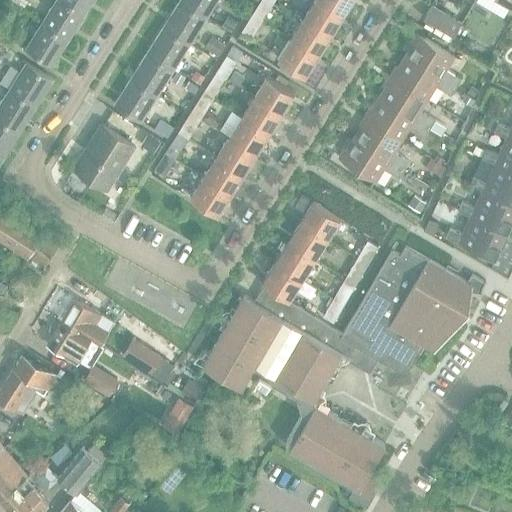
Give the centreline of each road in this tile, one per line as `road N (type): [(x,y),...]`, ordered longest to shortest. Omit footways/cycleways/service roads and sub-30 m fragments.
road 1 (residential): [(81,222),(192,279),(217,271),(390,0)]
road 2 (residential): [(81,222),(38,192),(29,169),(133,0)]
road 3 (residential): [(384,507),(488,365)]
road 4 (residential): [(0,356),(63,251)]
